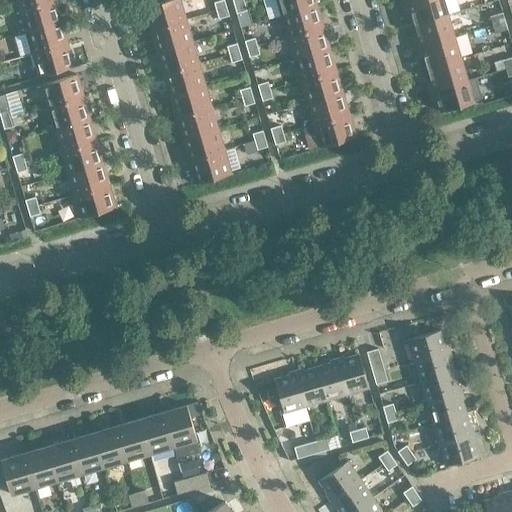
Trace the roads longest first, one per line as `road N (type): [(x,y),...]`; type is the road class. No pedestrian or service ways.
road 1 (residential): [(216,350),(461,277)]
road 2 (residential): [(171,237),(414,165)]
road 3 (residential): [(171,237),(101,0)]
road 4 (residential): [(0,412),(216,350)]
road 5 (residential): [(0,287),(171,237)]
road 6 (residential): [(287,511),(257,466),(216,350)]
road 7 (residential): [(414,165),(360,0)]
road 8 (residential): [(511,443),(461,277)]
